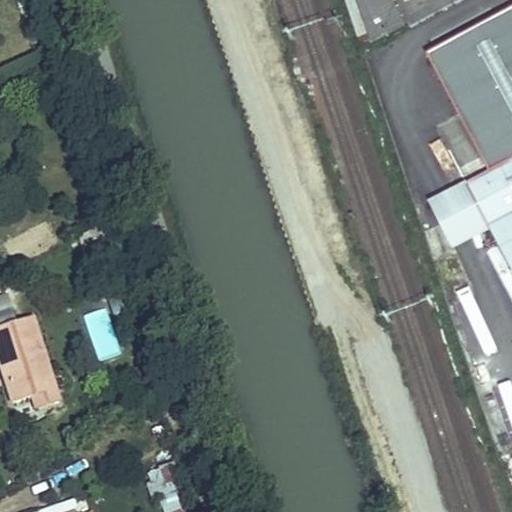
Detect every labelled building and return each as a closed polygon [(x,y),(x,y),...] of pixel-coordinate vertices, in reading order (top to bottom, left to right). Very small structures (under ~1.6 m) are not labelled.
[(357,0),(373,42),(405,26),(392,1),(394,0),(357,0)] [(511,12),(428,58),(490,175),(511,215),(511,221),(492,232),(511,269),(511,12)] [(425,48),(448,38),(442,26),(419,36),(425,48)] [(492,232),(511,221),(511,215),(490,175),(431,206),(454,252),(492,232)] [(118,267),(108,239),(101,226),(77,239),(84,252),(94,246),(103,268),(111,264),(113,269),(118,267)] [(95,359),(118,351),(103,307),(80,315),(95,359)] [(31,318),(0,328),(0,365),(4,378),(9,376),(10,381),(7,386),(13,404),(33,398),(55,391),(31,318)] [(142,391),(154,386),(148,368),(135,372),(142,391)] [(55,391),(33,398),(37,410),(59,403),(55,391)] [(164,511),(184,511),(179,491),(161,495),(164,511)]
